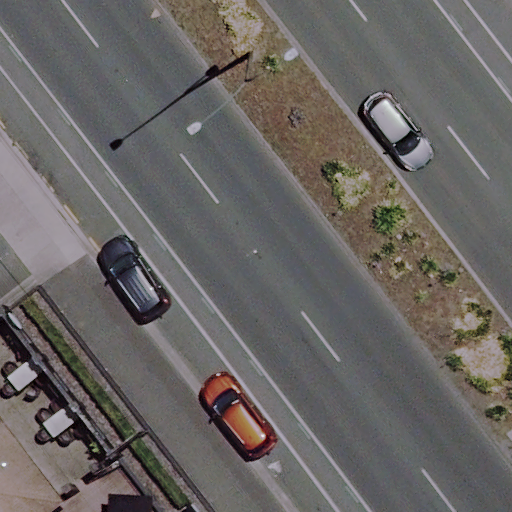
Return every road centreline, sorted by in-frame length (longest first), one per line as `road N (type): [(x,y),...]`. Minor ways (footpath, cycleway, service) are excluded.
road 1 (secondary): [(453,511),(61,0)]
road 2 (secondary): [(348,0),(511,214)]
